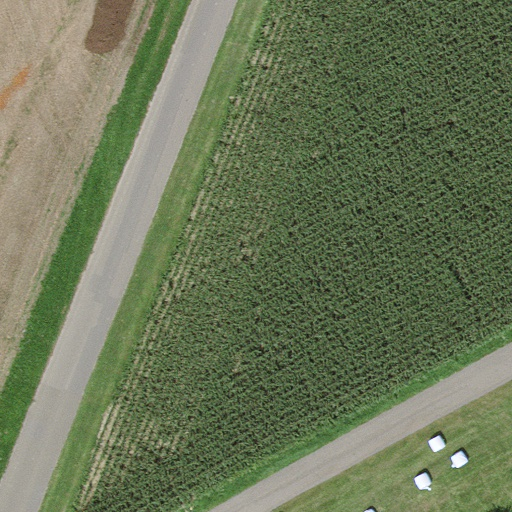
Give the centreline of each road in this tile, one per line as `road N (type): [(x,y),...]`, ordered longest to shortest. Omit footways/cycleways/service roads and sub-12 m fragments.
road 1 (unclassified): [(220,0),(20,511)]
road 2 (track): [(233,511),(511,360)]
